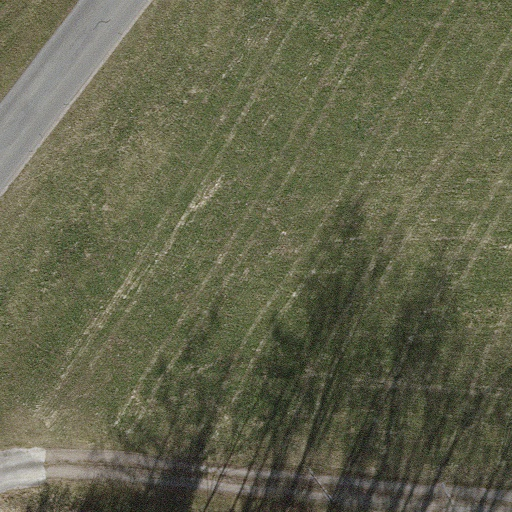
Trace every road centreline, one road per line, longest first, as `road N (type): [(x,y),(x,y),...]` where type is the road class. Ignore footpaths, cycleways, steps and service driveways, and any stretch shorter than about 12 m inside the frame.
road 1 (track): [(0,485),(74,473),(475,511)]
road 2 (unclassified): [(126,0),(0,165)]
